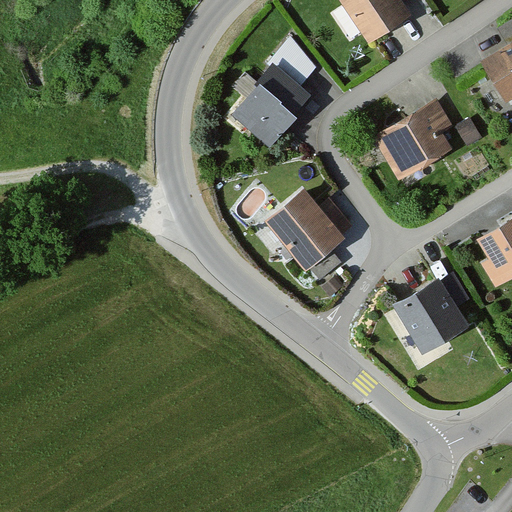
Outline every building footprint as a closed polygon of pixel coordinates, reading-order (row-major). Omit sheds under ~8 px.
[(396,0),(334,0),(364,45),(409,17),(396,0)] [(267,62),(269,64),(254,80),(257,83),(229,115),(267,149),(295,118),(291,114),(305,97),(296,89),(316,67),(286,40),(267,62)] [(511,42),(479,61),(504,104),(511,98),(511,42)] [(435,101),(370,137),(394,181),(450,150),(441,135),(451,129),(435,101)] [(316,205),(298,185),(261,217),(305,266),(341,235),(339,232),(348,225),(325,198),(316,205)] [(511,214),(473,238),(485,259),(477,263),(492,288),(511,275),(511,214)] [(445,269),(390,303),(420,352),(464,325),(453,307),(464,300),(445,269)]
